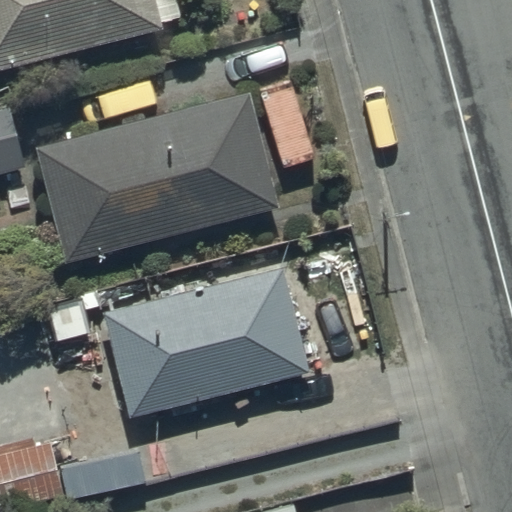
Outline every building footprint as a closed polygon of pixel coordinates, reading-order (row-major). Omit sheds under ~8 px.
[(0,0),(0,67),(153,29),(151,19),(170,14),(166,0),(0,0)] [(24,150),(54,262),(270,206),(240,94),(24,150)] [(0,104),(0,170),(16,166),(0,104)] [(93,309),(119,418),(302,374),(276,265),(93,309)] [(0,509),(59,495),(46,439),(0,450),(0,509)] [(290,511),(289,503),(253,511),(290,511)]
